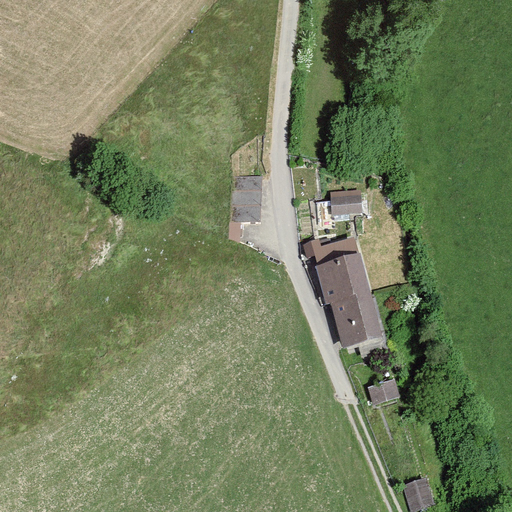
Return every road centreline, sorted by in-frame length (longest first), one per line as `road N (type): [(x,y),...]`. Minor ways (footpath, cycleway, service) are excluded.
road 1 (unclassified): [(291,0),(284,188),(299,274),(349,401)]
road 2 (track): [(397,511),(349,401)]
